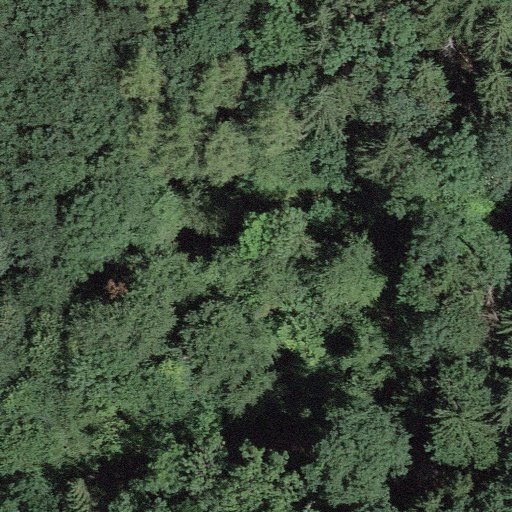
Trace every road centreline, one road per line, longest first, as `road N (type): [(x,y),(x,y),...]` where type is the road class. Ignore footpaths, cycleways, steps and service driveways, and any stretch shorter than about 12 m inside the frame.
road 1 (track): [(0,296),(428,166),(511,154)]
road 2 (track): [(476,511),(386,458),(279,447),(21,511)]
